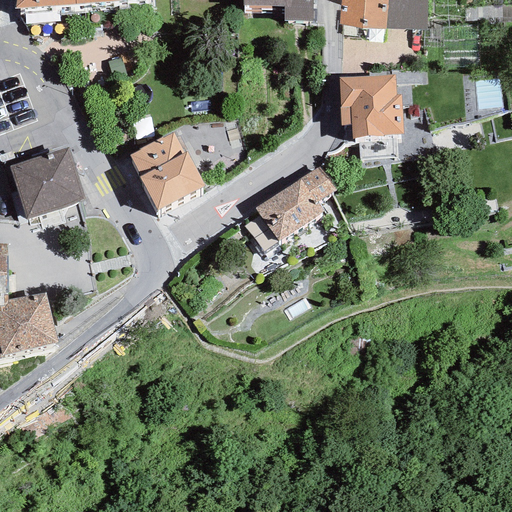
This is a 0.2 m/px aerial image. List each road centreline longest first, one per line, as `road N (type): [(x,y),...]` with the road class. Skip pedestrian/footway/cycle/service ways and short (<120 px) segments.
road 1 (residential): [(332,0),(325,131),(306,152),(147,256)]
road 2 (residential): [(5,51),(46,73),(147,256)]
road 3 (tertiary): [(151,271),(118,313),(0,406)]
